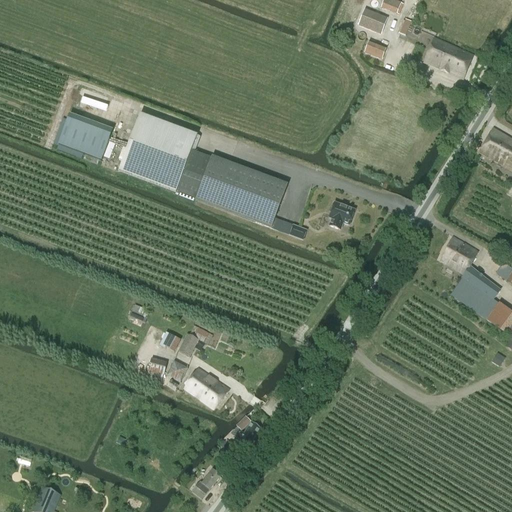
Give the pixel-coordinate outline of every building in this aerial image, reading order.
[(391,0),(388,0),(386,7),(401,13),(404,5),(391,0)] [(387,20),(365,11),(359,27),(381,36),(387,20)] [(401,35),(406,37),(411,24),(406,22),(401,35)] [(434,40),(424,63),(424,64),(463,81),(473,58),(437,41),(434,40)] [(369,45),(364,56),(382,63),(386,52),(369,45)] [(113,132),(70,116),(67,122),(58,147),(83,156),(101,163),(113,132)] [(119,173),(271,229),(287,187),(191,151),(196,137),(140,117),(119,173)] [(63,120),(54,145),(58,147),(67,122),(63,120)] [(511,172),(511,141),(493,130),(479,154),(511,172)] [(109,144),(104,158),(109,160),(115,146),(109,144)] [(58,147),(57,151),(81,160),(83,156),(58,147)] [(349,227),(354,212),(353,211),(352,210),(349,208),(347,209),(334,204),(329,219),(332,220),(329,227),(340,231),(343,224),(349,227)] [(306,232),(293,227),(290,237),(303,241),(306,232)] [(440,262),(465,276),(470,268),(478,253),(453,238),(440,262)] [(511,270),(504,264),(496,274),(506,282),(511,286),(511,270)] [(451,296),(486,322),(498,305),(493,301),(500,292),(470,268),(465,276),(451,296)] [(133,306),(129,317),(144,323),(148,312),(133,306)] [(195,328),(190,337),(191,337),(198,341),(204,344),(208,334),(195,328)] [(164,333),(156,346),(171,354),(178,341),(164,333)] [(208,334),(204,344),(209,347),(214,337),(208,334)] [(198,341),(191,337),(190,337),(187,336),(178,353),(189,358),(198,341)] [(497,355),(492,363),(499,367),(504,359),(497,355)] [(162,382),(167,364),(151,360),(147,377),(162,382)] [(174,362),(167,376),(181,382),(187,369),(174,362)] [(229,391),(198,370),(184,390),(214,411),(229,391)] [(170,382),(167,387),(174,392),(178,387),(170,382)] [(246,419),(236,428),(241,433),(250,423),(246,419)] [(237,440),(239,441),(247,447),(260,430),(252,424),(244,435),(242,433),(240,433),(239,433),(236,437),(236,438),(237,440)] [(122,447),(125,441),(119,438),(116,443),(122,447)] [(226,452),(230,446),(224,442),(220,448),(226,452)] [(199,485),(192,493),(202,501),(220,477),(212,471),(200,486),(199,485)] [(53,511),(60,496),(42,489),(32,511),(53,511)]
